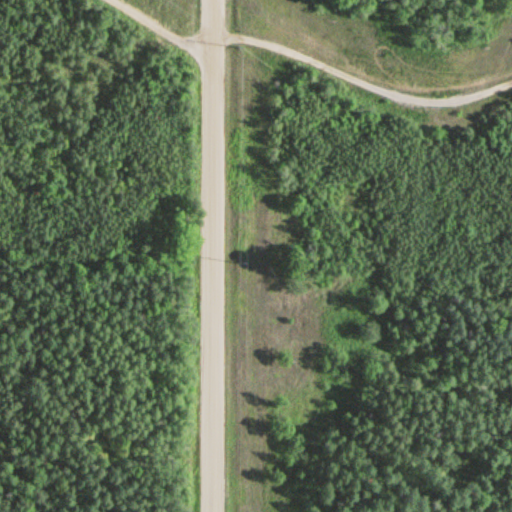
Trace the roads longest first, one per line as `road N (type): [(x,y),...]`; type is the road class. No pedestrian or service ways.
road 1 (residential): [(212,511),(214,0)]
road 2 (track): [(214,37),(266,43),(433,105),(511,83)]
